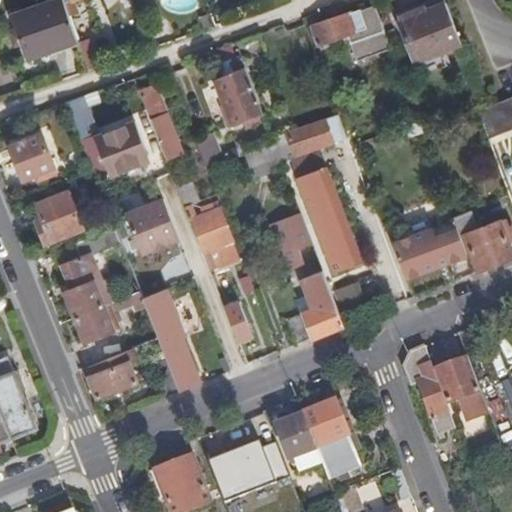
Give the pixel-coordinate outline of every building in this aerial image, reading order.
[(48,47),(75,37),(68,18),(61,0),(57,0),(12,17),(27,59),(50,51),(48,47)] [(61,0),(68,18),(77,14),(73,1),(74,0),(61,0)] [(461,43),(443,0),(431,0),(396,14),(415,62),(441,51),(461,43)] [(344,13),(341,5),(320,13),(308,16),(318,44),(347,34),(356,59),(390,47),(373,3),(344,13)] [(314,53),(307,35),(292,40),(289,33),(256,46),(262,61),(245,68),(255,95),(258,94),(260,101),(273,97),(271,90),(276,88),(270,74),(267,75),(265,71),(314,53)] [(77,44),(87,71),(101,66),(91,39),(77,44)] [(441,51),(415,62),(420,73),(446,62),(441,51)] [(245,68),(241,58),(232,62),(235,71),(215,79),(227,110),(224,111),(230,128),(245,122),(247,129),(265,121),(258,102),(255,95),(245,68)] [(156,86),(139,92),(150,122),(152,121),(167,158),(183,152),(156,86)] [(511,96),(487,106),(478,110),(488,137),(511,128),(511,96)] [(80,97),(65,103),(80,142),(96,136),(80,97)] [(338,116),(272,138),(273,141),(280,161),(290,158),(334,270),(361,260),(319,148),(346,137),(338,116)] [(80,142),(92,172),(94,177),(146,157),(133,122),(96,136),(80,142)] [(444,123),(422,131),(425,139),(446,130),(444,123)] [(210,132),(193,137),(205,168),(222,161),(210,132)] [(40,133),(9,146),(22,178),(39,173),(40,178),(55,172),(54,167),(40,133)] [(273,141),(243,153),(251,175),(282,164),(280,161),(273,141)] [(189,176),(174,181),(185,208),(191,205),(199,202),(189,176)] [(41,219),(50,241),(81,229),(67,192),(36,204),(41,219)] [(162,197),(125,212),(140,253),(178,238),(162,197)] [(191,205),(185,208),(209,270),(216,267),(209,250),(233,242),(217,203),(202,208),(204,213),(195,217),(191,205)] [(454,217),(458,228),(461,236),(465,234),(478,271),(511,257),(511,250),(508,240),(511,238),(511,227),(511,224),(507,225),(504,218),(477,228),(470,210),(454,217)] [(312,243),(301,214),(270,226),(287,269),(300,264),(295,248),(312,243)] [(44,244),(50,241),(41,219),(35,221),(44,244)] [(114,227),(89,237),(95,254),(121,244),(114,227)] [(433,228),(393,242),(406,278),(468,255),(461,236),(458,228),(436,236),(433,228)] [(89,237),(75,243),(79,255),(89,251),(91,255),(95,254),(89,237)] [(209,250),(216,267),(239,258),(233,242),(209,250)] [(64,291),(74,317),(110,303),(91,255),(89,251),(79,255),(61,262),(70,287),(64,291)] [(119,270),(129,295),(140,291),(129,265),(119,270)] [(312,309),(303,313),(312,338),(343,325),(323,270),(300,279),(307,296),(312,309)] [(352,284),(336,289),(346,315),(361,309),(352,284)] [(143,298),(145,305),(158,338),(179,389),(180,391),(201,383),(182,337),(184,336),(166,290),(143,298)] [(110,303),(74,317),(84,341),(113,330),(111,325),(116,322),(112,311),(136,303),(138,308),(145,305),(143,298),(142,296),(140,291),(129,295),(110,303)] [(307,296),(298,301),(303,313),(312,309),(307,296)] [(236,305),(225,310),(241,351),(252,346),(236,305)] [(287,320),(296,344),(312,338),(303,313),(287,320)] [(179,389),(158,338),(148,342),(156,362),(153,364),(165,394),(179,389)] [(434,370),(425,347),(410,352),(405,367),(412,385),(418,383),(439,439),(444,436),(443,433),(456,428),(447,403),(434,370)] [(132,348),(87,367),(99,396),(136,382),(129,362),(137,359),(132,348)] [(0,410),(11,439),(37,427),(14,372),(8,356),(0,359),(0,410)] [(440,368),(434,370),(447,403),(460,397),(469,419),(489,411),(469,357),(448,365),(440,368)] [(438,363),(440,368),(448,365),(446,360),(438,363)] [(335,401),(303,413),(303,415),(317,450),(329,478),(361,466),(335,401)] [(103,402),(93,406),(98,419),(108,415),(103,402)] [(0,443),(11,439),(0,410),(0,443)] [(317,450),(303,415),(275,425),(289,459),(295,458),(315,450),(317,450)] [(264,444),(221,461),(239,504),(281,487),(264,444)] [(315,450),(295,458),(299,466),(318,459),(315,450)] [(192,457),(156,472),(171,511),(186,511),(210,503),(192,457)] [(473,472),(468,459),(463,461),(461,457),(447,462),(453,479),(473,472)]
